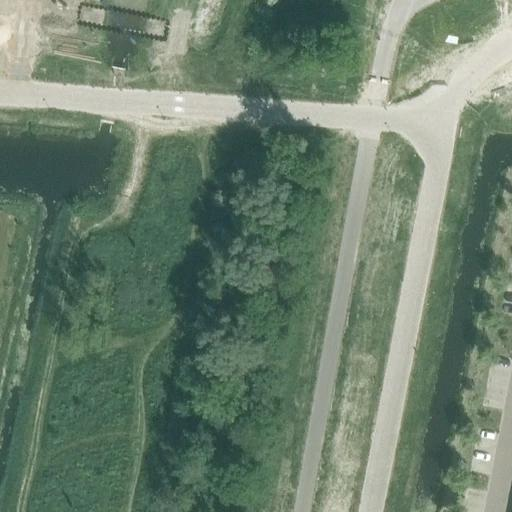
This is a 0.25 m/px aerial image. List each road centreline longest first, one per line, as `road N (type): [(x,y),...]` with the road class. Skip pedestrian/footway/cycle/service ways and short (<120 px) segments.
road 1 (residential): [(0,93),(427,121)]
road 2 (residential): [(427,121),(448,123),(369,511)]
